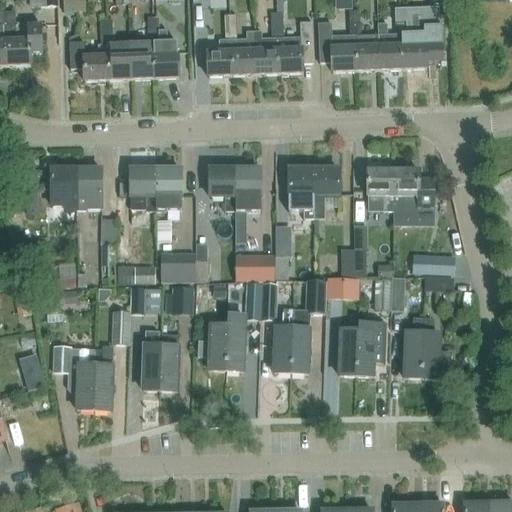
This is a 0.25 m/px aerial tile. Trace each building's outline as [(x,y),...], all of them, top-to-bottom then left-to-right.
[(57,9),(56,0),(44,0),(45,10),(57,9)] [(62,0),(63,15),(77,15),(76,0),(62,0)] [(395,12),(395,24),(407,24),(407,12),(395,12)] [(347,26),(360,25),(360,14),(347,14),(347,26)] [(14,15),(3,15),(4,69),(30,68),(30,57),(42,56),(41,28),(28,28),(28,42),(12,43),(12,30),(15,30),(14,15)] [(270,30),(283,29),(283,16),(270,17),(270,30)] [(407,37),(402,37),(403,73),(427,72),(426,42),(439,42),(438,16),(425,16),(426,36),(407,37)] [(223,31),(236,31),(236,18),(223,19),(223,31)] [(101,24),(101,36),(112,36),(111,24),(101,24)] [(278,41),(279,77),(302,77),(302,66),(314,66),(313,24),(301,25),(301,41),(284,42),(278,41)] [(407,24),(395,24),(396,38),(402,37),(407,37),(407,24)] [(356,38),(360,38),(360,25),(347,26),(348,39),(331,39),(330,26),(318,26),(319,65),(332,65),(333,76),(357,75),(356,38)] [(403,73),(402,37),(396,38),(387,38),(387,27),(377,27),(378,37),(379,74),(403,73)] [(283,29),(270,30),(270,42),(262,43),(262,34),(255,34),(256,78),(279,77),(278,41),(284,42),(283,29)] [(236,31),(223,31),(224,43),(219,43),(219,54),(208,55),(208,79),(232,79),(230,43),(237,43),(236,31)] [(256,78),(255,34),(246,35),(247,43),(237,43),(230,43),(232,79),(256,78)] [(148,48),(130,49),(130,46),(129,46),(130,85),(154,84),(153,48),(159,48),(159,35),(147,35),(148,48)] [(159,35),(159,48),(153,48),(154,84),(178,83),(177,58),(177,47),(168,47),(167,35),(159,35)] [(108,86),(107,49),(112,49),(112,46),(112,36),(101,36),(102,49),(98,49),(98,61),(85,61),(84,47),(69,47),(70,74),(83,73),(84,86),(108,86)] [(378,37),(360,38),(356,38),(357,75),(379,74),(378,37)] [(112,49),(107,49),(108,86),(130,85),(129,46),(112,46),(112,49)] [(234,216),(234,173),(209,173),(209,200),(224,200),(224,215),(234,216)] [(234,216),(259,216),(260,174),(234,173),(234,216)] [(288,173),(288,215),(303,215),(303,222),(314,222),(314,173),(312,173),(304,173),(288,173)] [(314,173),(314,222),(318,222),(324,222),(324,210),(324,199),(339,199),(339,173),(323,173),(315,173),(314,173)] [(394,215),(395,173),(367,173),(367,213),(383,213),(383,215),(394,215)] [(418,182),(418,173),(395,173),(394,215),(403,215),(403,213),(418,213),(418,215),(434,215),(434,182),(418,182)] [(66,216),(76,216),(75,175),(50,175),(50,200),(51,200),(51,209),(66,209),(66,216)] [(75,175),(76,216),(86,216),(86,215),(101,215),(101,175),(75,175)] [(146,217),(156,217),(155,175),(130,175),(129,202),(130,202),(130,214),(146,215),(146,217)] [(180,216),(180,175),(155,175),(156,217),(165,217),(165,216),(180,216)] [(26,187),(26,216),(37,216),(37,187),(30,187),(26,187)] [(115,249),(116,249),(116,223),(101,223),(101,289),(115,289),(115,249)] [(174,246),(174,224),(160,224),(159,245),(174,246)] [(340,280),(354,281),(354,253),(342,252),(340,280)] [(367,254),(354,253),(354,281),(366,282),(367,254)] [(414,259),(413,276),(453,278),(454,261),(414,259)] [(160,288),(191,288),(194,288),(194,260),(160,260),(160,288)] [(274,285),(273,261),(235,261),(235,285),(274,285)] [(289,283),(289,262),(276,262),(276,283),(289,283)] [(210,264),(195,264),(195,287),(209,287),(210,264)] [(155,288),(155,269),(134,269),(134,288),(155,288)] [(86,289),(86,277),(77,277),(78,289),(86,289)] [(74,290),(73,280),(42,283),(43,293),(74,290)] [(426,281),(425,295),(454,296),(455,283),(426,281)] [(391,283),(374,282),(373,314),(390,314),(391,283)] [(404,314),(406,283),(392,282),(391,314),(404,314)] [(328,292),(327,301),(343,301),(343,283),(332,283),(331,292),(328,292)] [(327,287),(307,286),(306,313),(306,317),(311,317),(325,317),(327,287)] [(244,322),(262,323),(263,288),(245,287),(244,322)] [(275,323),(276,288),(263,288),(262,323),(275,323)] [(226,300),(225,289),(212,289),(213,300),(226,300)] [(193,319),(193,307),(194,291),(172,290),(171,318),(193,319)] [(146,294),(133,293),(131,318),(145,319),(146,294)] [(64,307),(63,295),(31,298),(32,310),(64,307)] [(294,313),(283,312),(282,331),(276,331),(274,376),(291,376),(293,332),(294,313)] [(306,313),(294,313),(293,332),(291,376),(308,377),(310,334),(311,317),(306,317),(306,313)] [(130,315),(112,314),(111,348),(129,349),(130,315)] [(228,329),(225,373),(242,374),(244,330),(241,330),(241,320),(228,320),(228,329)] [(404,381),(421,382),(424,323),(414,322),(413,336),(406,336),(404,381)] [(424,323),(421,382),(438,382),(438,380),(448,381),(449,357),(439,356),(439,338),(432,337),(432,323),(424,323)] [(357,334),(356,379),(373,380),(373,367),(384,368),(385,327),(358,325),(357,334)] [(225,373),(228,329),(211,328),(210,343),(199,342),(198,360),(209,361),(209,373),(225,373)] [(144,340),(144,351),(142,395),(159,395),(161,351),(159,351),(159,338),(159,335),(145,334),(144,340)] [(340,334),(339,379),(356,379),(357,334),(340,334)] [(159,351),(161,351),(159,395),(175,396),(177,352),(177,338),(159,338),(159,351)] [(76,414),(93,415),(95,355),(69,354),(69,353),(53,352),(52,377),(68,378),(67,392),(73,399),(77,399),(76,414)] [(95,355),(93,415),(110,416),(111,371),(112,353),(101,353),(101,355),(95,355)] [(45,389),(39,370),(23,375),(28,394),(45,389)]
